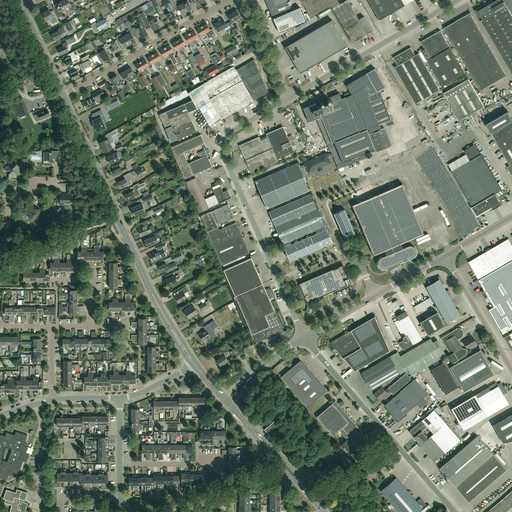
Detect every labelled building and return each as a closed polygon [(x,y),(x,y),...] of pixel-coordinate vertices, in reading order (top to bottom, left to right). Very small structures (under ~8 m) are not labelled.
[(65,8),(67,13),(77,8),(73,3),(70,4),(68,0),(63,0),(62,1),(65,8)] [(106,0),(108,3),(106,4),(111,12),(114,10),(112,6),(113,6),(110,1),(112,0),(106,0)] [(182,3),(187,11),(192,8),(187,0),(182,3)] [(289,5),(287,0),(264,0),(279,32),(305,21),(299,7),(292,10),(289,5)] [(332,8),(339,3),(337,0),(305,0),(301,2),(310,17),(330,5),(332,8)] [(339,3),(332,8),(352,43),(372,31),(363,16),(358,19),(347,0),(345,0),(340,4),(339,3)] [(412,0),(367,0),(379,19),(378,20),(379,20),(404,5),(412,0)] [(511,0),(492,0),(475,10),(511,73),(511,0)] [(62,10),(65,8),(62,1),(55,4),(57,8),(54,10),(58,18),(64,15),(62,10)] [(182,14),(187,11),(182,3),(178,6),(182,14)] [(171,8),(170,7),(167,9),(169,13),(166,14),(170,21),(176,17),(171,8)] [(52,16),(49,9),(43,12),(46,20),(50,19),(52,24),(58,21),(55,14),(52,16)] [(233,11),(234,12),(228,15),(231,21),(240,17),(239,14),(240,14),(238,10),(236,10),(233,11)] [(147,26),(150,24),(154,30),(160,27),(158,23),(159,23),(156,17),(155,18),(154,18),(149,21),(143,12),(140,14),(141,16),(147,26)] [(481,91),(507,75),(470,13),(444,28),(481,91)] [(95,16),(90,19),(93,25),(98,22),(95,16)] [(144,28),(147,26),(141,16),(135,19),(139,27),(136,28),(136,27),(133,29),(136,33),(138,32),(142,37),(147,34),(144,28)] [(222,31),(225,30),(225,31),(230,28),(228,23),(226,24),(222,19),(222,18),(221,18),(218,19),(218,21),(214,24),(218,31),(220,35),(223,33),(222,31)] [(97,23),(91,26),(95,33),(108,25),(104,19),(97,23)] [(68,31),(73,29),(72,26),(75,24),(72,20),(64,23),(68,31)] [(347,46),(331,20),(285,47),(300,73),(347,46)] [(201,26),(211,43),(217,39),(215,36),(216,36),(212,29),(210,30),(206,24),(201,26)] [(238,33),(237,31),(239,29),(236,24),(230,28),(233,32),(235,35),(238,33)] [(206,39),(208,38),(201,26),(196,29),(200,36),(203,40),(206,38),(206,39)] [(55,40),(62,36),(60,34),(65,31),(63,27),(58,29),(59,30),(52,34),(55,40)] [(125,35),(130,44),(135,41),(129,29),(126,30),(128,33),(125,35)] [(438,78),(461,65),(440,30),(421,41),(425,48),(422,50),(438,78)] [(189,33),(195,43),(195,44),(196,45),(197,48),(201,46),(199,43),(201,42),(194,31),(189,33)] [(195,43),(189,33),(184,36),(190,47),(195,44),(195,43)] [(130,44),(125,35),(122,37),(121,34),(115,36),(119,42),(121,41),(125,47),(130,44)] [(69,48),(68,45),(77,41),(74,35),(65,40),(66,42),(63,44),(64,45),(58,48),(61,55),(69,51),(68,49),(69,48)] [(177,40),(182,50),(184,49),(182,46),(185,44),(181,38),(177,40)] [(104,45),(107,50),(111,48),(113,53),(120,49),(117,44),(118,44),(116,40),(108,45),(107,43),(104,45)] [(177,40),(172,43),(176,50),(178,48),(180,51),(182,55),(184,54),(182,50),(177,40)] [(229,58),(236,54),(235,52),(238,50),(235,44),(225,50),(229,58)] [(109,57),(105,49),(106,48),(107,50),(104,45),(104,46),(99,49),(100,52),(99,52),(104,60),(109,57)] [(164,48),(170,57),(173,62),(174,64),(177,63),(174,58),(175,58),(174,55),(175,54),(173,51),(169,45),(164,48)] [(415,55),(411,47),(393,58),(398,65),(394,67),(416,104),(440,90),(419,53),(415,55)] [(168,58),(170,57),(164,48),(160,50),(163,57),(166,55),(168,58)] [(222,51),(218,54),(222,60),(226,57),(222,51)] [(157,52),(152,55),(159,66),(162,65),(159,60),(161,59),(157,52)] [(66,65),(73,62),(72,59),(76,57),(75,54),(63,59),(66,65)] [(156,68),(159,66),(152,55),(147,58),(151,64),(153,63),(156,68)] [(212,58),(215,64),(221,61),(220,59),(218,55),(217,55),(212,58)] [(147,69),(146,67),(149,66),(145,59),(140,62),(146,73),(147,75),(150,73),(148,68),(147,69)] [(244,80),(255,99),(268,92),(254,59),(236,70),(234,66),(208,81),(202,85),(188,92),(192,100),(196,107),(210,99),(244,80)] [(198,62),(201,68),(207,64),(204,59),(198,62)] [(91,66),(90,63),(88,60),(79,64),(81,70),(91,66)] [(145,86),(148,84),(143,75),(146,73),(140,62),(135,65),(142,75),(140,77),(143,82),(145,86)] [(170,72),(176,68),(174,64),(173,62),(167,65),(170,72)] [(219,71),(217,67),(216,67),(215,65),(209,68),(212,74),(219,71)] [(461,65),(438,78),(443,86),(466,73),(461,65)] [(143,82),(140,77),(138,73),(135,75),(131,67),(125,70),(131,81),(137,77),(140,84),(143,82)] [(206,78),(212,74),(209,68),(206,69),(207,70),(203,72),(206,78)] [(319,108),(318,106),(317,106),(316,103),(303,108),(309,122),(317,118),(328,145),(379,124),(391,119),(380,90),(386,87),(375,68),(346,85),(352,95),(341,99),(339,93),(330,97),(332,103),(321,107),(319,108)] [(186,71),(191,80),(196,77),(191,69),(186,71)] [(78,73),(77,70),(70,74),(73,80),(80,76),(84,74),(83,71),(78,73)] [(129,82),(131,81),(125,70),(120,73),(124,79),(126,78),(128,81),(129,81),(129,82)] [(157,76),(163,87),(166,85),(165,83),(165,82),(160,74),(156,76),(157,76)] [(115,85),(114,85),(116,87),(121,84),(120,82),(117,75),(111,79),(115,85)] [(163,87),(157,76),(153,78),(159,89),(163,87)] [(468,79),(444,93),(460,120),(484,106),(468,79)] [(253,100),(255,99),(244,80),(210,99),(196,107),(197,109),(198,108),(209,126),(253,100)] [(179,87),(173,90),(176,95),(181,92),(179,87)] [(86,109),(97,104),(95,99),(104,94),(101,89),(91,95),(93,97),(83,102),(86,109)] [(121,90),(116,93),(120,101),(126,98),(121,90)] [(109,109),(120,103),(116,97),(106,103),(109,109)] [(163,107),(174,101),(172,97),(161,103),(163,107)] [(197,109),(196,107),(192,100),(160,114),(159,115),(171,142),(196,131),(188,112),(197,109)] [(18,117),(29,113),(24,102),(14,106),(18,117)] [(289,108),(284,111),(288,119),(294,115),(291,111),(289,108)] [(40,119),(50,115),(47,109),(38,113),(34,115),(36,121),(40,119)] [(93,125),(95,128),(96,128),(97,132),(105,128),(103,122),(100,115),(103,114),(101,110),(94,113),(97,119),(95,120),(92,121),(94,124),(93,125)] [(511,118),(508,111),(486,124),(505,157),(506,158),(507,159),(507,160),(508,161),(511,166),(511,168),(511,118)] [(328,145),(331,152),(333,156),(336,165),(338,169),(339,168),(341,167),(367,157),(372,155),(370,151),(375,149),(369,134),(381,129),(379,124),(328,145)] [(157,139),(162,136),(158,126),(153,128),(157,139)] [(287,136),(283,126),(266,134),(268,137),(263,139),(260,140),(259,137),(239,145),(251,173),(278,161),(277,159),(294,152),(289,141),(293,139),(291,135),(287,136)] [(384,128),(381,129),(369,134),(375,149),(376,151),(391,145),(384,128)] [(102,147),(114,142),(112,137),(112,136),(118,133),(116,129),(106,135),(107,136),(103,138),(104,140),(100,142),(102,147)] [(198,153),(199,153),(198,153),(199,156),(200,158),(192,162),(188,163),(186,158),(183,152),(189,150),(204,143),(200,134),(171,147),(184,178),(211,166),(209,160),(211,159),(211,157),(209,150),(206,149),(198,153)] [(114,142),(102,147),(104,152),(113,148),(110,144),(114,142)] [(63,150),(63,147),(61,147),(61,144),(57,144),(57,147),(57,150),(52,150),(52,152),(43,152),(43,159),(43,165),(52,166),(52,162),(54,162),(54,158),(60,158),(63,158),(63,150)] [(449,164),(453,171),(452,172),(478,215),(492,207),(493,209),(502,204),(495,193),(502,189),(475,144),(464,150),(466,154),(449,164)] [(123,147),(117,150),(118,152),(106,157),(109,164),(119,159),(119,158),(123,156),(121,152),(124,150),(123,147)] [(333,156),(331,152),(327,154),(326,152),(303,162),(304,164),(300,166),(301,169),(306,168),(308,173),(317,169),(318,171),(323,169),(322,167),(331,163),(328,158),(333,156)] [(126,164),(136,158),(133,154),(124,159),(126,164)] [(298,161),(298,162),(255,181),(266,208),(310,190),(301,169),(300,166),(300,165),(298,161)] [(19,166),(17,164),(16,165),(15,164),(14,164),(12,166),(10,164),(7,166),(4,169),(7,172),(9,174),(9,177),(8,178),(9,179),(12,179),(17,179),(17,174),(25,174),(25,166),(19,166)] [(124,167),(122,164),(119,165),(113,167),(114,169),(112,170),(115,176),(122,173),(122,172),(127,170),(126,166),(124,167)] [(141,174),(147,172),(144,168),(142,169),(140,166),(134,169),(137,175),(141,173),(141,174)] [(132,184),(130,180),(132,178),(129,172),(123,175),(125,179),(118,182),(120,188),(127,184),(128,185),(132,184)] [(195,178),(185,182),(199,212),(209,208),(208,207),(226,199),(231,197),(227,190),(223,192),(220,187),(219,185),(219,184),(213,187),(212,188),(213,190),(215,195),(205,199),(204,199),(195,178)] [(138,185),(140,188),(145,185),(145,184),(147,183),(145,180),(143,181),(144,182),(139,185),(138,185)] [(138,185),(139,185),(138,183),(133,186),(134,190),(124,195),(127,200),(135,197),(140,195),(137,189),(140,188),(138,185)] [(380,258),(379,259),(378,260),(377,262),(378,264),(378,266),(379,267),(380,268),(381,268),(383,269),(384,269),(385,269),(387,268),(413,257),(414,256),(415,255),(416,253),(416,251),(416,250),(415,248),(414,247),(413,246),(412,245),(411,245),(409,245),(408,246),(403,248),(402,247),(401,243),(424,233),(402,184),(352,205),(374,255),(384,250),(386,255),(382,257),(380,258)] [(74,218),(74,204),(70,204),(70,202),(69,202),(69,200),(71,200),(71,199),(74,199),(74,186),(68,186),(68,195),(60,195),(60,200),(58,200),(57,199),(54,201),(55,202),(55,204),(58,204),(58,207),(60,207),(60,205),(64,205),(64,209),(66,209),(66,214),(61,214),(61,220),(69,220),(69,218),(74,218)] [(142,198),(144,202),(153,198),(151,193),(142,198)] [(325,225),(311,193),(268,212),(282,244),(315,230),(324,226),(325,225)] [(145,210),(141,203),(131,208),(134,215),(145,210)] [(207,232),(218,227),(217,225),(234,217),(228,204),(200,216),(207,232)] [(29,218),(39,218),(39,209),(34,209),(34,205),(26,205),(26,214),(29,214),(29,218)] [(153,209),(155,213),(164,209),(162,205),(153,209)] [(333,213),(339,227),(343,237),(345,240),(348,239),(353,237),(353,236),(356,235),(344,209),(341,210),(336,212),(333,213)] [(148,224),(146,220),(141,223),(142,226),(138,228),(141,236),(151,232),(148,224)] [(215,249),(242,237),(236,223),(219,230),(218,227),(207,232),(215,249)] [(284,248),(290,262),(333,243),(327,229),(326,230),(324,226),(315,230),(317,234),(284,248)] [(147,246),(158,242),(157,240),(158,240),(159,239),(158,237),(163,236),(162,233),(165,232),(164,229),(161,230),(160,231),(148,236),(149,238),(144,240),(147,246)] [(242,237),(215,249),(222,265),(249,253),(242,237)] [(511,347),(511,346),(511,244),(509,239),(491,249),(490,248),(485,250),(486,252),(468,262),(484,289),(481,291),(485,299),(489,297),(494,306),(489,309),(511,347)] [(166,256),(162,247),(166,245),(164,242),(155,246),(157,249),(158,249),(158,250),(149,254),(152,262),(166,256)] [(59,272),(59,257),(57,257),(57,259),(54,259),(54,262),(51,262),(51,271),(54,271),(54,272),(59,272)] [(268,288),(265,289),(262,284),(258,273),(260,272),(258,267),(256,268),(251,258),(223,270),(235,296),(245,319),(273,307),(270,300),(273,299),(273,298),(273,296),(270,289),(269,288),(268,288)] [(68,259),(68,272),(72,272),(72,270),(76,270),(76,263),(72,263),(72,259),(68,259)] [(168,268),(169,271),(177,267),(175,262),(167,266),(165,263),(159,266),(161,272),(168,268)] [(342,265),(299,284),(300,285),(306,300),(307,302),(308,303),(308,304),(307,303),(306,311),(308,313),(310,313),(312,312),(312,304),(311,304),(312,302),(311,300),(350,283),(342,265)] [(168,285),(177,281),(181,279),(178,273),(181,272),(179,269),(169,274),(171,277),(165,280),(168,285)] [(446,291),(441,283),(443,282),(440,276),(433,280),(434,282),(426,286),(447,322),(455,317),(455,318),(462,314),(459,309),(457,310),(448,295),(450,294),(448,290),(446,291)] [(206,293),(215,288),(218,286),(216,283),(213,285),(205,290),(206,293)] [(178,302),(187,297),(184,293),(189,290),(186,285),(178,290),(180,293),(175,297),(178,302)] [(196,290),(198,296),(204,294),(202,288),(196,290)] [(417,311),(433,303),(430,296),(414,304),(417,311)] [(205,302),(203,298),(200,300),(203,303),(199,306),(202,311),(208,307),(210,305),(208,300),(205,302)] [(189,319),(198,313),(193,305),(184,311),(189,319)] [(400,314),(395,305),(391,307),(399,319),(394,322),(403,337),(402,337),(404,340),(398,343),(403,350),(422,339),(405,311),(400,314)] [(278,319),(274,311),(273,307),(245,319),(252,334),(253,333),(257,342),(259,341),(260,343),(262,342),(262,340),(279,332),(278,333),(290,338),(291,333),(292,329),(287,327),(285,331),(283,330),(280,324),(284,323),(284,322),(284,321),(283,319),(282,319),(282,318),(278,319)] [(427,335),(445,325),(437,312),(420,322),(427,335)] [(355,371),(389,350),(374,316),(331,341),(331,343),(355,371)] [(207,338),(208,340),(216,335),(212,329),(218,326),(214,320),(203,327),(205,330),(199,334),(203,341),(207,338)] [(453,363),(466,355),(467,349),(462,348),(457,339),(461,337),(462,335),(462,332),(461,330),(459,328),(456,329),(440,338),(450,354),(448,355),(453,363)] [(21,344),(26,344),(42,344),(42,341),(41,341),(41,338),(39,338),(39,335),(33,335),(33,338),(33,342),(21,342),(21,341),(21,344)] [(476,343),(472,336),(466,339),(463,341),(467,348),(476,343)] [(390,356),(400,373),(407,369),(411,375),(446,355),(437,340),(433,342),(430,338),(400,356),(398,351),(390,356)] [(264,346),(259,348),(260,351),(265,348),(266,350),(272,347),(270,343),(264,345),(264,346)] [(243,356),(237,347),(230,352),(232,356),(234,354),(238,359),(243,356)] [(464,392),(494,374),(480,350),(450,367),(464,392)] [(221,366),(228,361),(223,354),(216,359),(217,361),(216,362),(218,365),(219,364),(221,366)] [(371,390),(400,373),(390,356),(361,373),(371,390)] [(291,368),(281,376),(295,392),(307,406),(326,390),(314,376),(300,360),(293,366),(292,365),(290,367),(291,368)] [(445,394),(458,386),(444,361),(431,369),(445,394)] [(393,395),(411,379),(405,373),(385,390),(382,387),(374,393),(379,399),(384,394),(387,397),(391,393),(393,395)] [(420,407),(426,402),(423,398),(428,394),(415,378),(384,405),(397,420),(416,404),(420,407)] [(463,430),(509,403),(503,394),(507,392),(501,382),(497,384),(496,382),(451,408),(463,430)] [(332,403),(317,417),(333,435),(339,430),(342,427),(352,439),(356,443),(364,436),(361,433),(362,432),(338,404),(335,406),(332,403)] [(419,446),(433,462),(445,452),(459,441),(433,410),(412,428),(415,432),(416,431),(422,426),(424,428),(427,426),(433,433),(428,438),(419,446)] [(511,440),(511,413),(492,425),(502,442),(511,440)] [(273,438),(282,430),(274,421),(265,429),(273,438)] [(419,446),(428,438),(422,431),(424,428),(422,426),(416,431),(418,433),(414,437),(418,442),(417,443),(419,446)] [(342,427),(339,430),(347,439),(341,445),(349,454),(350,453),(354,450),(355,449),(354,447),(349,441),(352,439),(342,427)] [(6,436),(5,435),(0,433),(0,477),(6,480),(8,474),(16,477),(18,470),(20,470),(23,460),(27,462),(29,454),(25,453),(27,446),(24,445),(27,435),(16,431),(15,435),(7,432),(6,436)] [(455,487),(493,454),(477,435),(439,468),(455,487)] [(507,469),(493,454),(455,487),(469,502),(507,469)] [(388,499),(403,486),(396,477),(380,491),(388,499)] [(403,486),(388,499),(398,511),(417,511),(426,505),(420,498),(417,501),(403,486)] [(24,502),(27,493),(17,489),(16,493),(6,489),(3,498),(6,499),(4,503),(12,505),(9,511),(5,511),(0,510),(0,511),(28,511),(29,511),(25,510),(28,503),(24,502)] [(507,503),(511,498),(511,497),(509,494),(503,499),(507,503)] [(501,509),(507,503),(503,499),(497,504),(501,509)] [(503,511),(505,511),(510,508),(507,503),(501,509),(503,511)]
